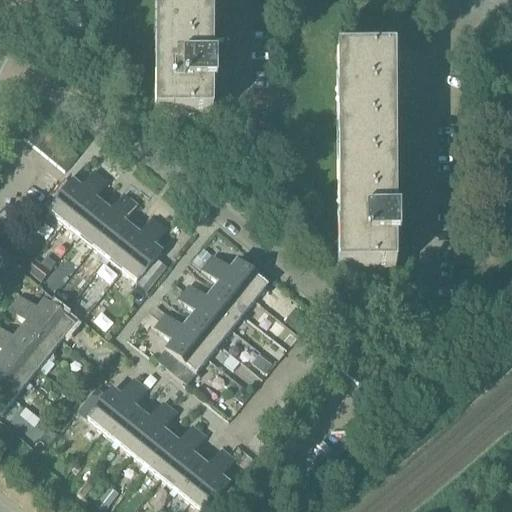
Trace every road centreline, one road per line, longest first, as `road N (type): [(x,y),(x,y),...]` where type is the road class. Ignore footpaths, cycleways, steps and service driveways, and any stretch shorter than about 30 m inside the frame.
road 1 (residential): [(240,434),(339,313),(127,142),(22,79)]
road 2 (residential): [(420,342),(426,92),(478,0)]
road 3 (residential): [(237,136),(239,0)]
